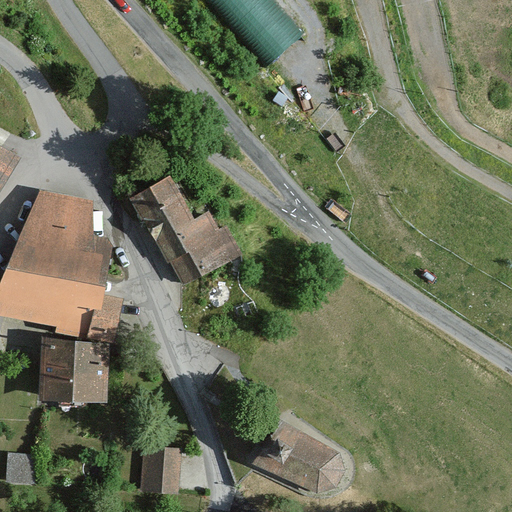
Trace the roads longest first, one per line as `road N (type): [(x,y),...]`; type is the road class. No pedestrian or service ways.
road 1 (residential): [(81,174),(200,397),(212,511)]
road 2 (residential): [(136,116),(354,260)]
road 3 (unclassified): [(354,260),(511,362)]
road 4 (residential): [(0,51),(35,87),(81,174)]
road 5 (residential): [(136,116),(58,0)]
